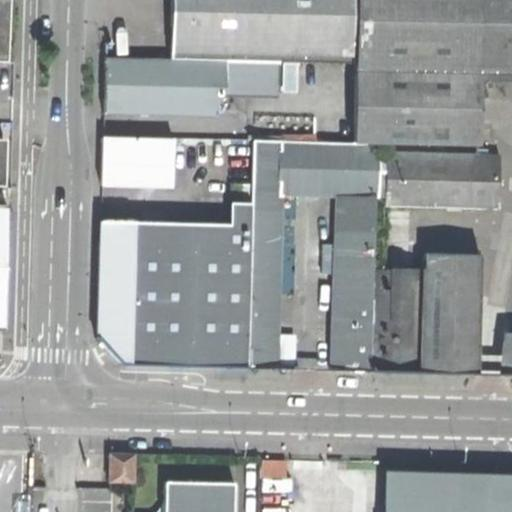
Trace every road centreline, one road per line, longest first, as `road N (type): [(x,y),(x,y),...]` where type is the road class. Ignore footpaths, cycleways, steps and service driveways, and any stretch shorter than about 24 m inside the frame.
road 1 (tertiary): [(58,407),(511,412)]
road 2 (tertiary): [(67,0),(58,407)]
